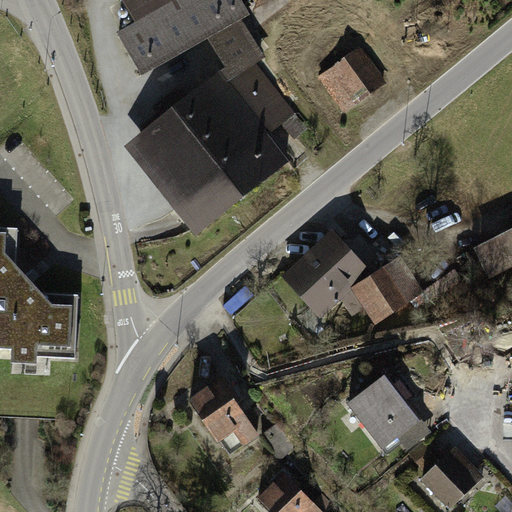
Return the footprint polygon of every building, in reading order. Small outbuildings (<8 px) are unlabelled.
[(121,36),(143,75),(213,36),(238,22),(249,16),(239,0),(185,0),(142,24),(121,36)] [(128,0),(142,24),(185,0),(128,0)] [(238,22),(213,36),(238,74),(254,61),(256,64),(262,59),(238,22)] [(360,51),(322,78),(346,111),(384,84),(360,51)] [(148,133),(145,136),(193,196),(179,207),(199,232),(288,161),(268,136),(296,114),(256,64),(254,61),(238,74),(213,94),(207,87),(167,119),(163,114),(144,128),(148,133)] [(295,122),(288,128),(297,137),(304,131),(295,122)] [(19,230),(0,228),(0,357),(1,356),(2,350),(39,352),(39,357),(78,360),(80,297),(44,295),(18,267),(19,230)] [(511,267),(511,233),(481,249),(494,276),(511,267)] [(290,277),(322,313),(367,273),(334,237),(290,277)] [(424,293),(402,261),(389,269),(388,268),(357,289),(380,323),(424,293)] [(345,299),(355,315),(367,308),(357,292),(345,299)] [(408,406),(387,377),(350,404),(381,446),(397,433),(409,449),(431,433),(410,404),(408,406)] [(220,381),(191,402),(219,441),(228,434),(239,450),(259,435),(220,381)] [(297,448),(281,425),(264,438),(282,462),(297,448)] [(437,456),(426,443),(412,454),(423,468),(437,456)] [(424,480),(452,509),(484,479),(456,449),(424,480)] [(321,511),(285,475),(260,499),(272,511),(321,511)]
